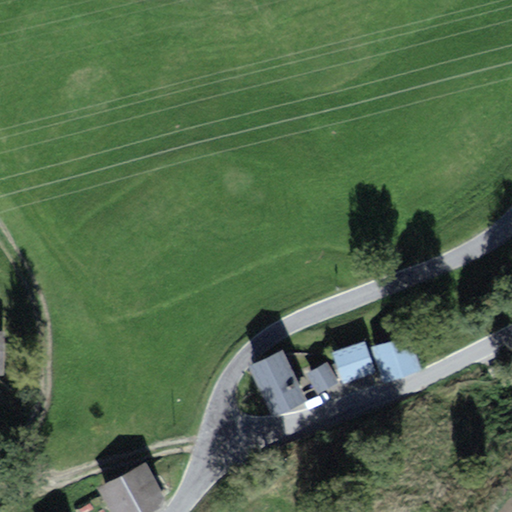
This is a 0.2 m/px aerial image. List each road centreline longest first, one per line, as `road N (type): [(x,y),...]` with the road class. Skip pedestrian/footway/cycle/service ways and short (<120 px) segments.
road 1 (tertiary): [(222,428),(218,393),(263,339),(474,251),(511,221)]
road 2 (tertiary): [(222,428),(252,437),(278,430),(408,385),(511,334)]
